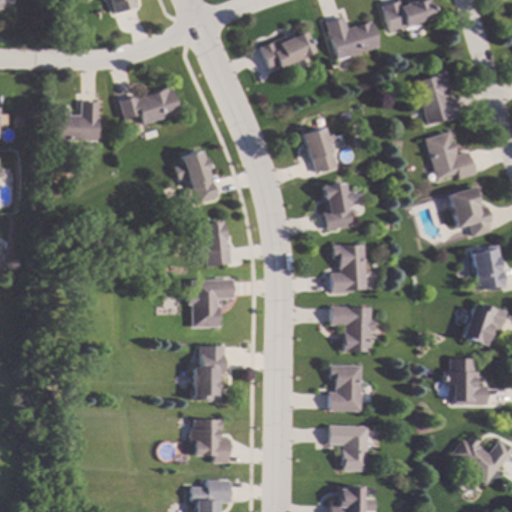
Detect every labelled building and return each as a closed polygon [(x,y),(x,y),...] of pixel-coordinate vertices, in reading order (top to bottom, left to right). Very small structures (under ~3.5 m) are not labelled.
[(129,0),(131,6),(129,6),(111,13),(110,13),(105,0),(129,0)] [(424,0),(429,17),(385,31),(377,6),(379,5),(393,1),(394,1),(395,5),(410,0),(424,0)] [(342,28),(366,21),(374,47),(333,59),(322,22),(336,18),(338,17),(342,28)] [(308,50),(309,53),(267,72),(266,73),(255,49),(254,48),(288,33),(289,35),(300,31),(308,50)] [(446,86),(439,88),(443,99),(450,97),(450,99),(455,114),(455,115),(423,125),(410,83),(442,73),(446,86)] [(175,112),(139,124),(136,114),(120,119),(115,101),(116,101),(130,96),(133,95),(134,99),(168,88),(175,112)] [(93,141),(51,141),(51,107),(65,107),(65,116),(77,116),(77,102),(78,102),(92,102),(93,102),(93,141)] [(331,166),(313,173),(311,173),(307,160),(304,161),(295,134),(303,131),(306,130),(318,126),(331,166)] [(453,156),(465,152),(465,154),(472,174),(455,180),(453,174),(433,180),(420,139),(445,132),(453,156)] [(199,160),(201,159),(205,171),(204,171),(207,182),(208,181),(209,183),(213,195),(214,198),(194,205),(184,177),(175,181),(171,169),(179,166),(176,159),(196,153),(199,160)] [(341,192),(343,192),(344,202),(343,202),(347,226),(321,230),(318,213),(318,212),(320,212),(316,186),(339,182),(341,192)] [(474,200),(473,200),(475,208),(481,206),(481,207),(486,222),(483,223),(486,230),(486,231),(467,237),(464,225),(452,229),(442,196),(470,187),(474,200)] [(220,247),(225,246),(225,249),(227,262),(227,263),(202,267),(196,224),(216,221),(220,247)] [(360,289),(348,289),(348,292),(326,293),(326,290),(325,276),(325,273),(335,272),(334,259),(329,259),(328,246),(358,244),(360,289)] [(492,256),(493,256),(495,269),(496,274),(498,274),(501,288),(500,288),(473,293),(466,253),(490,249),(492,256)] [(228,282),(229,296),(229,299),(214,299),(214,307),(217,306),(217,318),(215,318),(215,327),(189,328),(188,305),(184,305),(184,293),(188,293),(187,281),(228,279),(228,282)] [(488,307),(488,309),(501,313),(496,327),(488,324),(481,346),(457,338),(461,326),(459,326),(462,315),(465,316),(468,307),(474,309),(476,303),(488,307)] [(366,320),(368,319),(369,332),(366,332),(366,351),(338,351),(338,326),(325,326),(325,323),(325,308),(325,306),(366,306),(366,320)] [(220,347),(221,369),(221,375),(218,375),(218,399),(189,399),(188,365),(196,365),(196,347),(220,346),(220,347)] [(469,371),(473,371),(473,386),(481,386),(481,389),(481,405),(480,405),(448,405),(448,396),(447,396),(447,385),(438,386),(438,371),(444,371),(444,358),(469,358),(469,371)] [(357,365),(355,412),(324,411),(324,408),(324,395),(324,393),(332,394),(332,390),(329,390),(330,380),(324,380),(324,364),(357,365)] [(217,432),(213,432),(213,440),(222,440),(227,440),(227,457),(225,457),(225,463),(209,463),(209,453),(191,453),(191,445),(186,445),(186,429),(190,429),(190,420),(217,420),(217,432)] [(361,471),(337,471),(337,444),(324,444),(324,443),(324,428),(324,426),(361,426),(361,471)] [(475,443),(473,445),(477,447),(476,448),(483,454),(493,441),(499,446),(499,445),(500,445),(504,448),(508,451),(498,464),(496,467),(494,466),(481,484),(474,478),(471,482),(461,475),(464,471),(454,464),(455,461),(446,455),(457,439),(461,442),(466,436),(475,443)] [(226,482),(225,502),(213,502),(212,511),(191,511),(192,503),(186,503),(186,487),(202,488),(202,481),(226,481),(226,482)] [(358,488),(357,511),(325,511),(325,506),(333,507),(333,506),(333,487),(358,488)]
